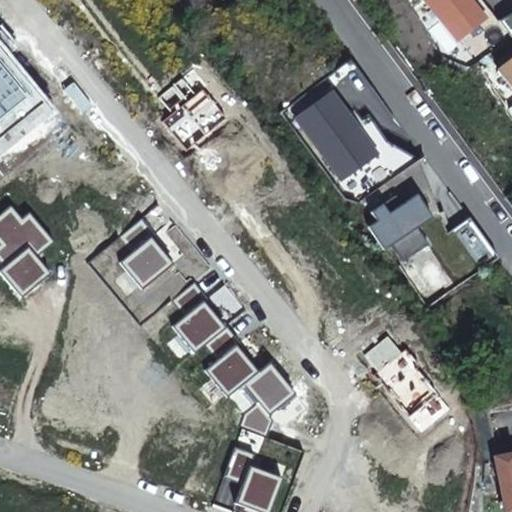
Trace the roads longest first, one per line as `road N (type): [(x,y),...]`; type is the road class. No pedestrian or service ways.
road 1 (residential): [(295,511),(331,422),(327,398),(10,0)]
road 2 (residential): [(333,0),(511,233)]
road 3 (residential): [(0,449),(172,511)]
